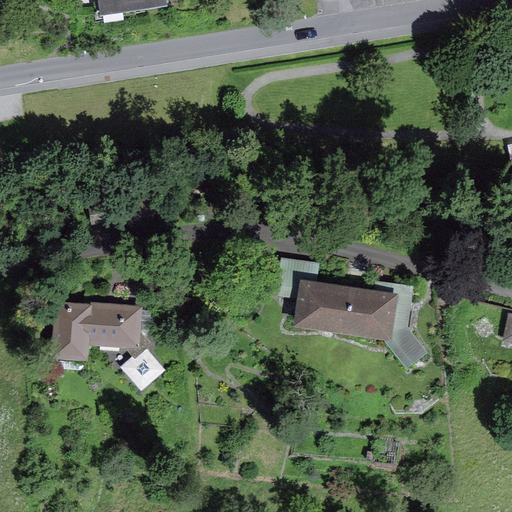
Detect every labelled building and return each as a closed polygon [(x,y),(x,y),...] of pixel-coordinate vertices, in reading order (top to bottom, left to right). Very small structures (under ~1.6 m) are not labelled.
[(100,0),(101,6),(121,4),(122,8),(164,3),(163,0),(100,0)] [(157,212),(149,198),(123,213),(132,227),(157,212)] [(104,205),(89,207),(92,223),(107,220),(104,205)] [(316,266),(282,261),(277,293),(303,297),(299,322),(387,334),(389,325),(404,327),(409,287),(379,283),(377,295),(314,286),(316,266)] [(58,306),(56,334),(51,338),(51,360),(59,368),(79,369),(83,365),(84,356),(82,356),(84,339),(121,343),(134,359),(125,367),(142,386),(160,369),(145,350),(151,344),(139,331),(136,330),(138,309),(85,305),(85,308),(58,306)] [(171,471),(158,469),(156,482),(169,484),(171,471)]
